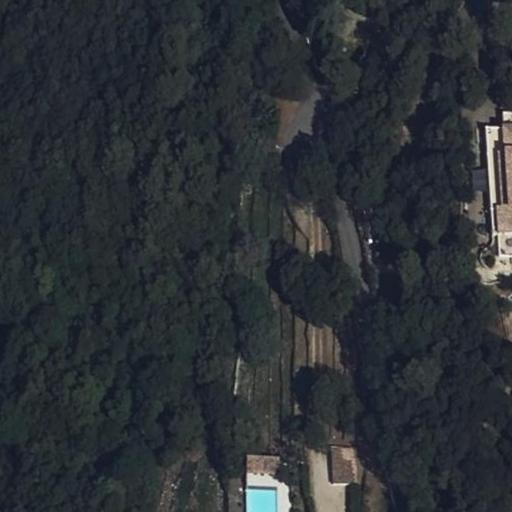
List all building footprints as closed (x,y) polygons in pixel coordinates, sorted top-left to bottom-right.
[(481,218),(475,219),(475,245),(511,242),(511,137),(485,139),(487,167),(478,167),(481,218)] [(460,139),(462,168),(478,167),(487,167),(485,139),(460,139)] [(462,168),(465,220),(475,219),(481,218),(478,167),(462,168)] [(466,247),(475,245),(475,219),(465,220),(466,247)] [(282,511),(281,458),(245,459),(246,511),(282,511)] [(318,471),(317,503),(342,505),(343,473),(318,471)]
